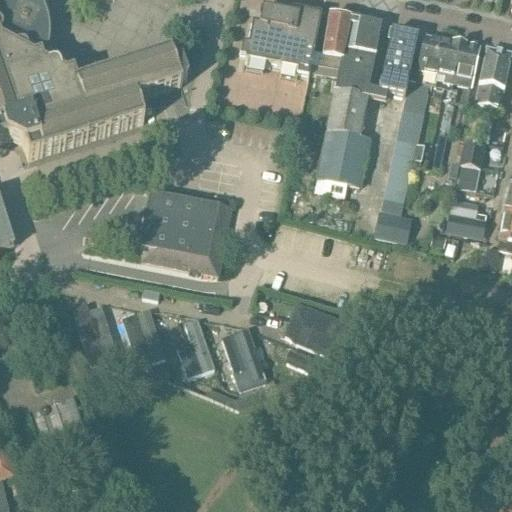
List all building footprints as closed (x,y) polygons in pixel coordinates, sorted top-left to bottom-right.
[(0,145),(5,144),(24,153),(27,165),(42,160),(139,129),(143,128),(138,115),(136,115),(133,106),(177,92),(179,91),(180,91),(178,82),(185,80),(180,65),(173,67),(169,56),(168,56),(76,86),(72,76),(64,78),(42,67),(45,61),(47,55),(48,48),(49,42),(49,36),(48,30),(47,26),(46,22),(46,19),(45,18),(44,14),(42,10),(39,5),(37,2),(36,1),(35,0),(17,0),(0,5),(0,145)] [(244,64),(244,66),(297,77),(307,79),(309,71),(311,59),(319,18),(292,13),(291,17),(290,17),(273,14),(272,20),(260,17),(258,28),(251,27),(247,50),(244,64)] [(311,59),(309,71),(337,77),(347,21),(327,19),(327,20),(326,28),(323,43),(321,61),(311,59)] [(337,77),(333,97),(365,103),(378,30),(379,28),(347,21),(337,77)] [(403,101),(407,84),(411,62),(416,38),(391,33),(378,95),(403,101)] [(411,62),(407,84),(416,86),(418,78),(434,81),(437,63),(435,62),(439,44),(424,40),(419,64),(411,62)] [(454,67),(458,48),(439,44),(435,62),(437,63),(434,81),(442,83),(441,88),(452,90),(456,67),(454,67)] [(478,52),(458,48),(454,67),(456,67),(452,90),(468,94),(478,52)] [(484,54),(477,88),(502,94),(509,59),(484,54)] [(407,84),(403,101),(401,113),(422,117),(428,89),(416,86),(407,84)] [(497,114),(502,94),(477,88),(472,108),(497,114)] [(333,97),(314,184),(316,184),(323,185),(345,190),(346,190),(357,192),(360,174),(363,173),(369,143),(358,141),(365,103),(333,97)] [(422,117),(401,113),(399,123),(420,127),(422,117)] [(420,127),(399,123),(397,133),(418,138),(420,127)] [(418,138),(397,133),(394,144),(415,148),(418,138)] [(489,135),(478,133),(476,146),(487,148),(489,135)] [(438,139),(431,173),(440,174),(447,141),(438,139)] [(415,148),(394,144),(392,154),(413,158),(415,148)] [(458,147),(455,158),(462,159),(471,161),(473,146),(464,144),(463,148),(458,147)] [(462,159),(460,169),(479,173),(484,149),(473,146),(471,161),(462,159)] [(413,158),(412,165),(419,166),(422,149),(415,148),(413,158)] [(413,158),(392,154),(390,164),(411,169),(412,165),(413,158)] [(411,169),(390,164),(388,175),(409,179),(411,169)] [(304,167),(303,174),(314,177),(315,170),(304,167)] [(458,169),(450,168),(448,182),(456,183),(458,169)] [(460,169),(455,193),(475,197),(479,173),(460,169)] [(409,179),(388,175),(386,185),(407,189),(409,179)] [(407,189),(386,185),(383,195),(405,200),(407,189)] [(511,190),(508,189),(503,216),(511,217),(511,190)] [(405,200),(383,195),(381,206),(402,210),(405,200)] [(228,213),(146,197),(142,221),(135,253),(141,254),(139,266),(215,281),(228,213)] [(452,205),(449,217),(475,223),(478,210),(452,205)] [(402,210),(381,206),(379,216),(400,221),(402,210)] [(511,217),(503,216),(497,244),(499,245),(497,254),(511,257),(511,217)] [(409,223),(380,217),(374,243),(403,249),(409,223)] [(477,226),(450,220),(448,228),(446,238),(473,244),(475,233),(477,226)] [(446,243),(432,239),(429,250),(443,253),(446,243)] [(485,252),(482,272),(493,276),(497,254),(485,252)] [(357,334),(295,310),(281,346),(343,370),(357,334)] [(21,322),(18,312),(4,317),(7,327),(21,322)] [(102,315),(76,323),(96,385),(122,376),(102,315)] [(150,325),(125,334),(139,374),(164,366),(150,325)] [(188,351),(178,354),(189,385),(214,376),(197,328),(182,333),(188,351)] [(247,340),(222,349),(240,396),(264,387),(247,340)] [(131,364),(120,367),(124,380),(135,376),(131,364)] [(140,381),(120,387),(123,399),(164,385),(161,373),(140,381)] [(234,405),(208,394),(204,402),(238,416),(299,396),(295,384),(266,394),(234,405)] [(84,439),(71,401),(52,408),(65,446),(84,439)] [(2,447),(0,447),(0,484),(13,479),(10,472),(3,449),(2,447)]
